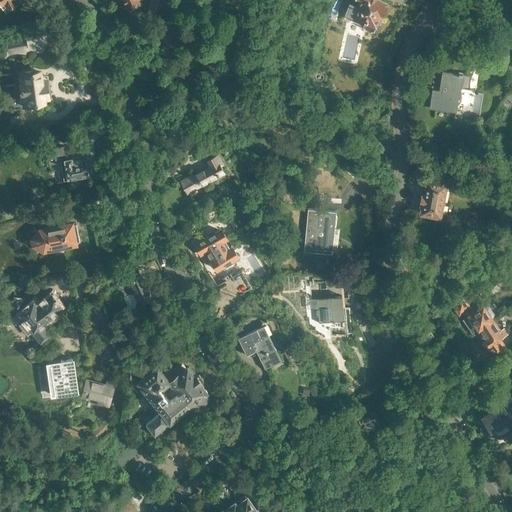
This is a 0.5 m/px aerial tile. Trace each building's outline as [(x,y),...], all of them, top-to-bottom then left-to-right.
[(123,0),(129,9),(141,3),(139,0),(123,0)] [(363,25),(364,28),(371,31),(374,30),(376,26),(377,24),(380,23),(382,20),(381,17),(387,2),(382,0),(351,0),(350,3),(349,3),(345,13),(352,17),(351,19),(363,25)] [(327,18),(335,21),(339,12),(332,8),(327,18)] [(23,33),(6,37),(9,50),(26,47),(23,33)] [(493,73),(505,75),(508,58),(495,56),(493,73)] [(30,98),(32,107),(43,105),(42,103),(49,101),(49,98),(53,98),(49,80),(45,81),(43,71),(37,72),(37,71),(26,73),(29,85),(25,85),(28,98),(30,98)] [(433,90),(430,107),(457,111),(461,83),(467,84),(469,72),(463,71),(462,74),(442,71),(439,91),(433,90)] [(237,81),(221,88),(226,102),(225,102),(230,114),(241,109),(237,99),(243,96),(237,81)] [(245,120),(241,112),(231,118),(235,126),(245,120)] [(61,167),(64,180),(89,175),(86,160),(81,161),(81,158),(73,160),(72,158),(68,159),(66,146),(47,149),(49,164),(60,162),(61,167)] [(210,167),(181,182),(187,192),(204,183),(205,184),(226,173),(222,166),(225,164),(224,162),(218,153),(206,160),(210,167)] [(442,216),(448,182),(427,178),(424,194),(422,194),(420,204),(422,205),(420,213),(433,215),(433,216),(433,217),(434,217),(436,217),(437,217),(437,216),(442,216)] [(308,208),(304,251),(332,254),(336,210),(308,208)] [(31,245),(41,251),(78,244),(78,242),(80,241),(76,223),(74,224),(74,222),(37,229),(30,238),(31,245)] [(208,236),(194,244),(206,262),(211,259),(214,265),(216,268),(217,270),(218,269),(221,268),(224,266),(225,265),(226,267),(234,263),(232,260),(236,258),(235,258),(236,253),(234,250),(230,249),(224,239),(225,235),(223,231),(219,230),(218,229),(215,231),(213,229),(206,234),(208,236)] [(105,242),(119,245),(122,233),(108,230),(105,242)] [(237,272),(229,278),(238,291),(246,286),(237,272)] [(129,281),(137,300),(151,294),(147,286),(146,286),(141,275),(129,281)] [(41,303),(38,299),(33,303),(28,296),(22,301),(20,299),(16,299),(13,302),(12,306),(19,315),(18,315),(40,343),(50,334),(42,323),(62,307),(52,294),(41,303)] [(463,295),(450,304),(459,317),(463,314),(465,318),(462,320),(471,333),(477,329),(493,318),(492,317),(494,313),(489,305),(484,305),(483,304),(472,312),(469,308),(471,307),(463,295)] [(339,297),(308,300),(308,301),(307,302),(308,307),(309,307),(309,308),(317,308),(318,324),(341,322),(339,297)] [(493,318),(477,329),(484,340),(479,344),(486,354),(490,350),(495,358),(508,349),(501,339),(508,334),(504,328),(501,330),(493,318)] [(280,361),(268,337),(263,328),(237,340),(246,358),(257,352),(265,369),(280,361)] [(170,381),(158,365),(150,371),(139,381),(130,371),(124,376),(129,382),(128,382),(126,383),(125,383),(129,387),(130,387),(131,387),(133,386),(133,387),(134,386),(156,414),(146,423),(155,434),(189,406),(190,406),(192,404),(196,409),(209,398),(205,394),(208,392),(201,384),(203,382),(203,379),(199,374),(196,374),(189,366),(188,367),(187,366),(187,367),(181,361),(174,367),(170,362),(164,367),(173,378),(170,381)] [(69,400),(69,401),(80,399),(80,398),(79,398),(79,396),(75,366),(74,364),(75,364),(75,363),(63,364),(63,365),(64,365),(64,367),(51,369),(51,370),(43,371),(43,372),(45,388),(55,387),(57,398),(55,399),(69,398),(69,400)] [(129,387),(125,383),(122,383),(119,383),(117,383),(115,383),(113,382),(106,380),(105,384),(87,380),(83,394),(99,398),(97,403),(106,406),(107,401),(109,401),(110,397),(108,397),(111,387),(115,388),(117,388),(120,388),(123,388),(126,388),(128,388),(129,387)] [(511,421),(499,399),(489,405),(492,410),(482,415),(486,423),(487,423),(488,427),(491,430),(492,429),(494,432),(494,433),(496,435),(497,435),(499,435),(501,435),(511,428),(511,427),(511,421)] [(90,433),(93,437),(104,427),(101,423),(90,433)] [(115,457),(122,465),(140,450),(134,442),(116,456),(115,457)] [(252,449),(263,466),(273,460),(263,442),(252,449)] [(255,511),(258,510),(247,496),(237,503),(235,501),(225,508),(223,507),(215,511),(255,511)]
